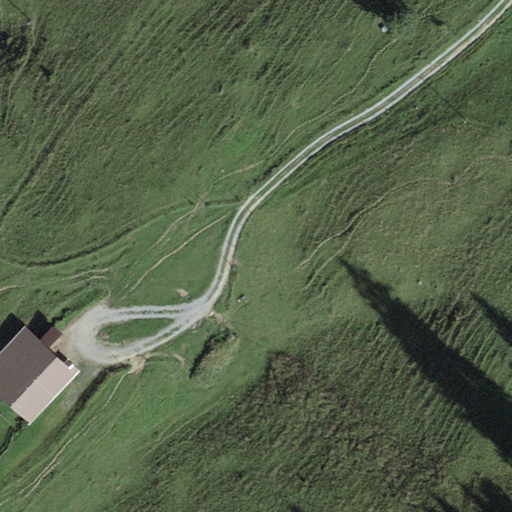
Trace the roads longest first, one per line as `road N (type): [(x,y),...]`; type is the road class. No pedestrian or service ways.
road 1 (track): [(161,346),(231,257),(246,207),(293,164),(479,33),(507,0)]
road 2 (track): [(200,303),(168,317),(104,316),(80,333),(72,354),(83,367),(118,369),(161,346)]
